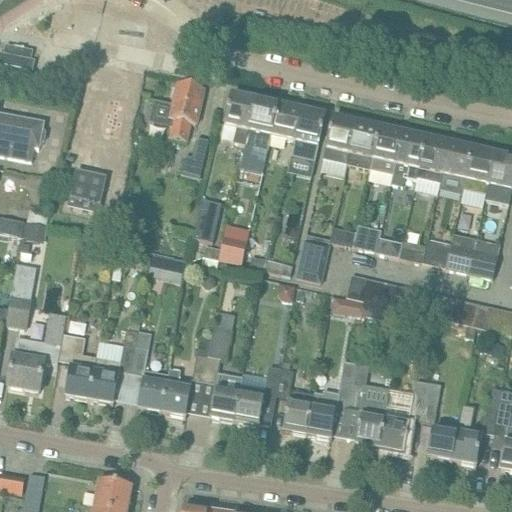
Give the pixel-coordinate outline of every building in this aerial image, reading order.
[(0,55),(0,65),(32,72),(34,63),(30,62),(32,53),(6,47),(4,56),(0,55)] [(177,87),(172,110),(156,106),(152,122),(173,127),(170,141),(186,145),(190,127),(195,128),(203,93),(177,87)] [(244,148),(255,102),(231,97),(224,127),(236,129),(233,145),(244,148)] [(271,137),(278,107),(255,102),(244,148),(267,153),(271,137)] [(114,141),(117,130),(121,111),(92,104),(85,134),(114,141)] [(294,143),(301,113),(278,107),(271,137),(294,143)] [(301,113),(294,143),(291,159),(314,165),(325,118),(301,113)] [(38,152),(39,147),(44,143),(45,134),(42,132),(43,126),(0,117),(0,158),(31,164),(34,151),(38,152)] [(323,163),(346,168),(356,125),(332,120),(323,163)] [(346,168),(369,174),(372,160),(379,130),(356,125),(346,168)] [(402,136),(379,130),(372,160),(369,174),(393,179),(402,136)] [(402,136),(393,179),(391,187),(402,189),(404,179),(416,182),(426,141),(402,136)] [(102,161),(106,144),(90,140),(86,157),(102,161)] [(180,178),(199,183),(208,143),(196,140),(191,160),(185,159),(180,178)] [(426,141),(416,182),(414,194),(437,199),(440,187),(449,146),(426,141)] [(463,193),(472,151),(449,146),(440,187),(463,193)] [(472,151),(463,193),(486,198),(489,187),(488,187),(495,156),(472,151)] [(511,192),(511,160),(495,156),(488,187),(489,187),(486,198),(485,202),(508,208),(511,192)] [(96,216),(105,180),(76,173),(67,209),(96,216)] [(125,196),(122,210),(134,213),(137,199),(125,196)] [(192,242),(212,246),(221,207),(201,203),(192,242)] [(0,237),(22,241),(22,239),(24,226),(25,224),(0,219),(0,237)] [(24,226),(22,239),(26,239),(25,243),(43,246),(46,230),(24,226)] [(375,257),(379,241),(381,234),(357,228),(356,236),(352,251),(375,257)] [(329,246),(352,251),(356,236),(333,230),(329,246)] [(398,262),(402,246),(379,241),(375,257),(398,262)] [(221,252),(218,264),(241,269),(246,248),(223,242),(221,252)] [(403,243),(402,246),(398,262),(421,267),(425,249),(403,243)] [(427,244),(425,249),(421,267),(445,273),(450,249),(427,244)] [(205,248),(202,260),(218,264),(221,252),(205,248)] [(300,265),(324,271),(327,254),(303,249),(300,265)] [(473,254),(450,249),(445,273),(468,278),(473,254)] [(496,260),(473,254),(468,278),(491,284),(496,260)] [(249,270),(262,274),(264,268),(267,269),(268,263),(252,259),(249,270)] [(264,268),(262,274),(290,280),(292,269),(268,263),(267,269),(264,268)] [(324,271),(300,265),(296,282),(320,287),(324,271)] [(6,326),(6,329),(26,332),(36,272),(16,268),(11,296),(8,313),(6,326)] [(209,292),(214,289),(215,284),(212,279),(207,278),(202,281),(200,286),(203,291),(209,292)] [(346,300),(357,303),(362,281),(350,278),(346,300)] [(362,281),(357,303),(369,305),(374,284),(362,281)] [(385,286),(374,284),(369,305),(380,308),(385,286)] [(397,289),(385,286),(380,308),(392,311),(397,289)] [(291,305),(294,289),(279,287),(277,296),(283,304),(291,305)] [(392,311),(403,313),(408,292),(397,289),(392,311)] [(403,313),(415,316),(420,294),(408,292),(403,313)] [(420,294),(415,316),(426,318),(431,297),(420,294)] [(443,300),(431,297),(426,318),(438,321),(443,300)] [(333,300),(331,315),(347,318),(350,304),(333,300)] [(443,300),(438,321),(449,324),(454,302),(443,300)] [(449,324),(461,326),(466,305),(454,302),(449,324)] [(461,326),(472,329),(477,308),(466,305),(461,326)] [(477,308),(472,329),(484,332),(489,310),(477,308)] [(484,332),(495,334),(500,313),(489,310),(484,332)] [(0,325),(6,327),(8,313),(0,311),(0,325)] [(495,334),(507,337),(511,315),(500,313),(495,334)] [(211,342),(204,386),(216,388),(215,392),(213,402),(210,421),(234,426),(241,389),(242,381),(217,377),(220,363),(226,364),(231,334),(213,331),(211,342)] [(120,366),(96,361),(88,404),(113,408),(119,375),(130,377),(138,335),(126,333),(120,366)] [(161,417),(167,379),(144,374),(151,338),(138,335),(130,377),(143,380),(137,412),(161,417)] [(88,404),(96,361),(82,359),(85,342),(63,338),(61,349),(58,365),(70,367),(64,399),(88,404)] [(204,386),(211,342),(199,340),(191,384),(204,386)] [(12,361),(7,390),(39,395),(42,376),(44,366),(57,369),(58,365),(61,349),(15,341),(12,361)] [(306,439),(314,398),(290,394),(293,375),(289,374),(291,365),(283,364),(281,373),(277,399),(288,401),(282,435),(306,439)] [(314,398),(306,439),(331,443),(331,439),(334,424),(336,414),(337,411),(348,413),(355,378),(357,367),(344,365),(341,382),(338,397),(323,394),(322,397),(314,396),(314,398)] [(276,399),(277,399),(281,373),(268,370),(264,393),(241,389),(234,426),(258,430),(259,426),(270,428),(276,399)] [(167,379),(161,417),(185,421),(190,393),(177,390),(180,374),(169,372),(168,379),(167,379)] [(367,381),(355,378),(348,413),(360,415),(354,447),(379,452),(388,402),(389,394),(365,389),(367,381)] [(422,426),(426,399),(429,386),(416,384),(409,423),(422,426)] [(440,388),(429,386),(426,399),(437,401),(440,388)] [(437,401),(426,399),(422,426),(433,428),(437,401)] [(397,403),(388,402),(379,452),(403,456),(408,428),(393,425),(397,403)] [(500,404),(498,412),(493,438),(505,440),(499,473),(511,475),(511,430),(507,430),(511,406),(500,404)] [(427,461),(451,465),(461,408),(456,436),(432,432),(427,461)] [(461,408),(451,465),(476,469),(481,441),(469,439),(474,410),(461,408)] [(481,436),(493,438),(498,412),(486,409),(481,436)] [(44,480),(30,477),(27,489),(42,492),(44,480)] [(0,494),(22,498),(24,482),(0,478),(0,494)] [(93,511),(126,511),(131,490),(98,484),(93,511)] [(27,489),(25,500),(40,503),(42,492),(27,489)] [(25,500),(23,511),(27,511),(37,511),(40,503),(25,500)]
